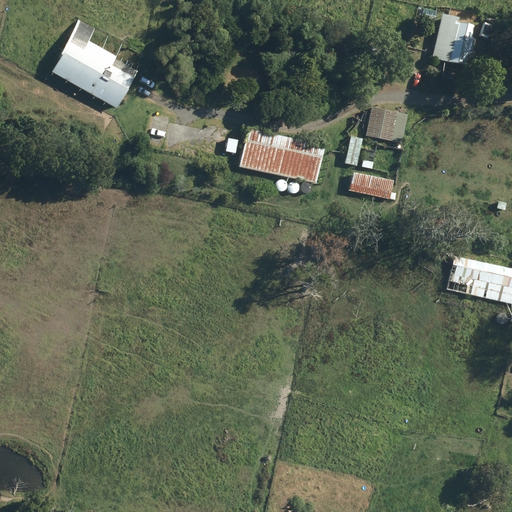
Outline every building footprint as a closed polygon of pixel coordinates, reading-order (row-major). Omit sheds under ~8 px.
[(422,8),(420,17),(433,19),(434,10),(422,8)] [(439,13),(429,58),(461,65),(471,20),(439,13)] [(48,72),(113,108),(134,71),(112,59),(113,56),(86,41),(93,28),(77,19),(48,72)] [(228,83),(229,69),(220,69),(220,82),(228,83)] [(369,107),(363,135),(400,143),(406,114),(369,107)] [(158,117),(150,115),(141,148),(149,151),(158,117)] [(243,128),(235,167),(313,183),(321,144),(243,128)] [(348,136),(342,163),(354,165),(359,138),(348,136)] [(225,138),(222,151),(232,153),(234,140),(225,138)] [(363,148),(359,166),(369,168),(373,150),(363,148)] [(392,193),(388,192),(390,180),(349,171),(346,190),(391,200),(392,193)] [(307,186),(275,181),(273,193),(305,198),(307,186)] [(504,203),(496,202),(494,208),(502,210),(504,203)] [(511,268),(451,255),(443,289),(511,304),(511,268)]
